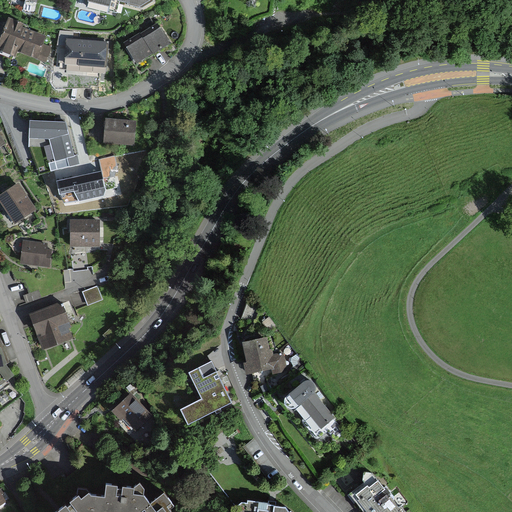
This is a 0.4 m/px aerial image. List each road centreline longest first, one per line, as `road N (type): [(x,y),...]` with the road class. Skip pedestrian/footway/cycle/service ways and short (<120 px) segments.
road 1 (residential): [(329,511),(247,411),(224,345),(227,326),(266,220),(289,184),(347,138),(420,109),(422,78)]
road 2 (tertiary): [(422,78),(325,115),(256,159),(229,189),(164,311),(56,416)]
road 3 (residential): [(0,95),(74,106),(129,96),(187,53),(192,23),(184,0)]
road 4 (residential): [(56,416),(41,401),(0,287)]
